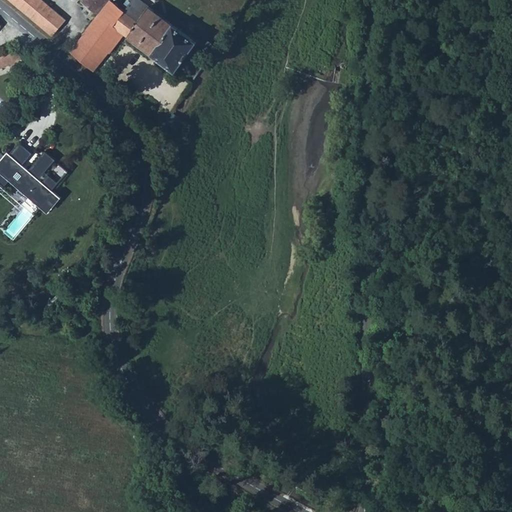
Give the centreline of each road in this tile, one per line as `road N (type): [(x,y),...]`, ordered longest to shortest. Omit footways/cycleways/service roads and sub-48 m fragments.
road 1 (tertiary): [(297,511),(196,455),(153,419),(127,377),(109,328),(109,302),(142,212),(143,149),(110,105),(0,6)]
road 2 (unclassified): [(354,511),(343,0)]
